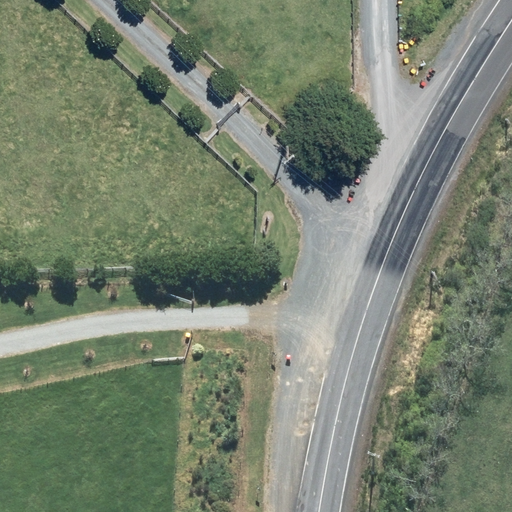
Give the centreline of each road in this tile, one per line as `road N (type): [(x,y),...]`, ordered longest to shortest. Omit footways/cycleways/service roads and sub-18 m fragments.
road 1 (secondary): [(318,511),(357,333),(387,252),(423,170),(511,20)]
road 2 (unknown): [(387,252),(296,159),(99,0)]
